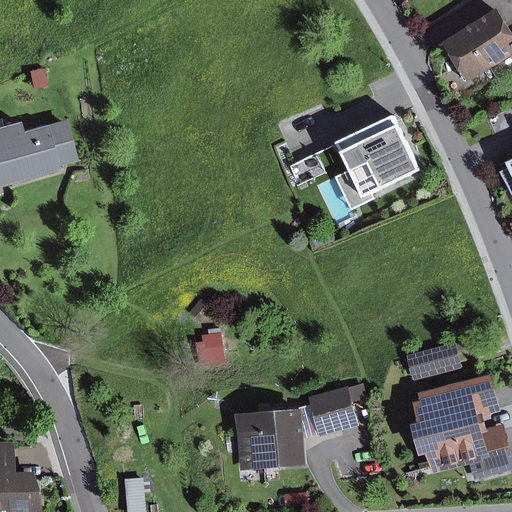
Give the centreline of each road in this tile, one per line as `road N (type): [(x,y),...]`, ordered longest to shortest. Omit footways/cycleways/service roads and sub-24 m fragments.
road 1 (residential): [(369,0),(403,50),(504,265)]
road 2 (residential): [(91,511),(69,431),(34,366),(0,327)]
